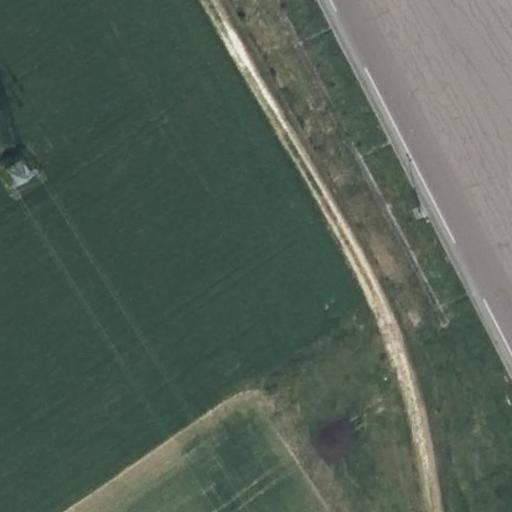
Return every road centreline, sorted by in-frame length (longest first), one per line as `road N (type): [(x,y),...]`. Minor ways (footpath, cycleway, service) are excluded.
road 1 (track): [(433,511),(412,357),(206,0)]
road 2 (motorway): [(441,0),(511,108)]
